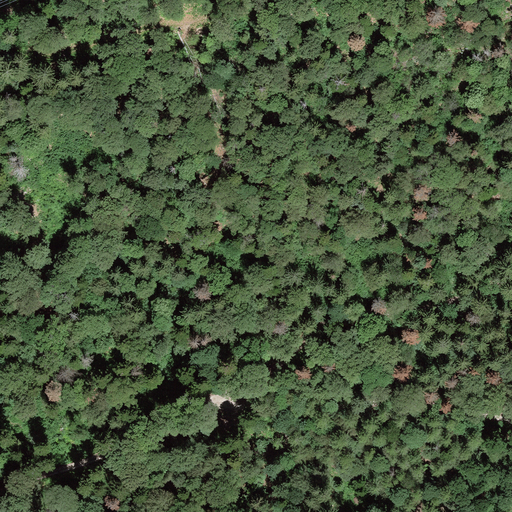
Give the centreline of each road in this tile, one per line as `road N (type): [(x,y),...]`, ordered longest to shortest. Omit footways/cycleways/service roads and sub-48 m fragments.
road 1 (track): [(226,400),(262,392),(312,341),(346,323),(434,307),(511,273)]
road 2 (track): [(226,400),(254,410),(397,401),(511,421)]
road 3 (track): [(0,492),(97,458),(181,407),(226,400)]
road 4 (track): [(194,19),(74,50),(0,55)]
road 5 (track): [(194,19),(312,0)]
